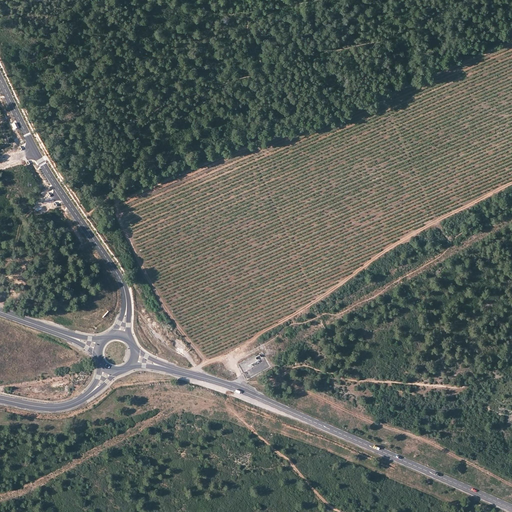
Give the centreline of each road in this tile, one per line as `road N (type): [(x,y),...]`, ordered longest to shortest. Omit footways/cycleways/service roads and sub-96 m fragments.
road 1 (track): [(192,374),(205,361),(160,300),(115,201),(511,42)]
road 2 (tertiary): [(159,365),(238,388),(511,508)]
road 3 (track): [(511,184),(415,233),(213,360)]
road 4 (unclassified): [(125,313),(123,284),(40,161),(0,78)]
road 5 (track): [(339,511),(249,427),(232,407),(229,385)]
